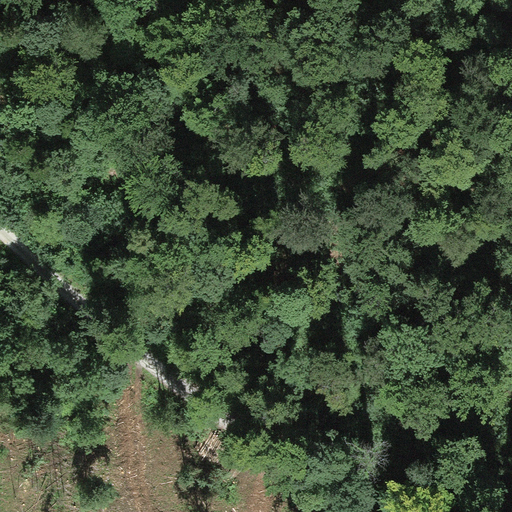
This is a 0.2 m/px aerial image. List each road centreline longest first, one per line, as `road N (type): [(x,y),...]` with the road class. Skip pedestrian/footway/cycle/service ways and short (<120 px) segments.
road 1 (track): [(0,233),(109,331),(342,511)]
road 2 (track): [(266,452),(323,386),(394,230)]
